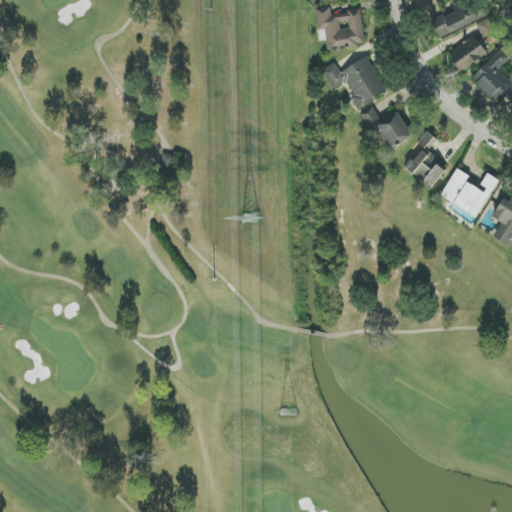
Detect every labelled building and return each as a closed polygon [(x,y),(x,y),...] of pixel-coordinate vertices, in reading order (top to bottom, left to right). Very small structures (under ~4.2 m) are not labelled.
[(481,21),(472,0),(441,13),(435,0),(427,0),(423,2),(430,18),(430,17),(440,39),(481,21)] [(361,10),(332,14),(331,7),(316,9),(320,41),(327,41),(328,50),(365,45),(361,10)] [(496,31),(490,18),(477,24),(483,37),(496,31)] [(461,73),(488,55),(475,36),(448,54),(461,73)] [(511,79),(501,71),(511,56),(511,49),(503,42),(473,82),(499,102),(511,84),(511,79)] [(333,90),(347,82),(354,96),(350,98),(356,109),(388,92),(368,57),(341,72),(336,63),(322,71),(333,90)] [(399,113),(383,122),(373,107),(361,115),(373,135),(380,131),(391,150),(413,137),(399,113)] [(418,143),(424,148),(407,167),(432,189),(449,169),(429,151),(438,141),(428,131),(418,143)] [(499,180),(489,174),(480,189),(467,182),(470,176),(457,169),(442,197),(478,218),(499,180)] [(493,218),(502,223),(493,238),(508,247),(511,239),(511,200),(511,202),(504,198),(493,218)]
